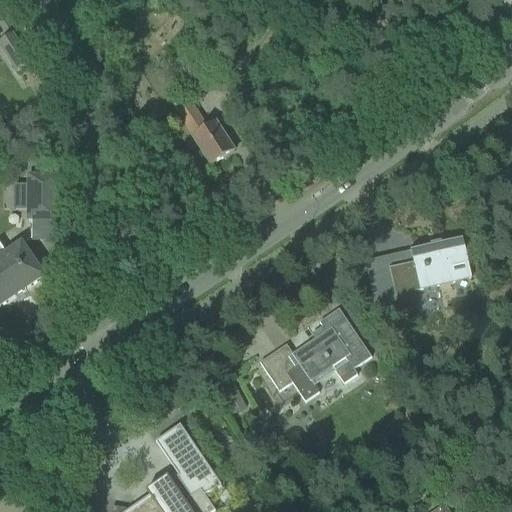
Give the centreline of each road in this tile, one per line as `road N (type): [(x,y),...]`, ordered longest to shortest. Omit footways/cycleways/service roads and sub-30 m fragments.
road 1 (tertiary): [(103,345),(511,65)]
road 2 (residential): [(103,345),(89,317),(90,65),(47,0)]
road 3 (tertiary): [(0,414),(103,345)]
